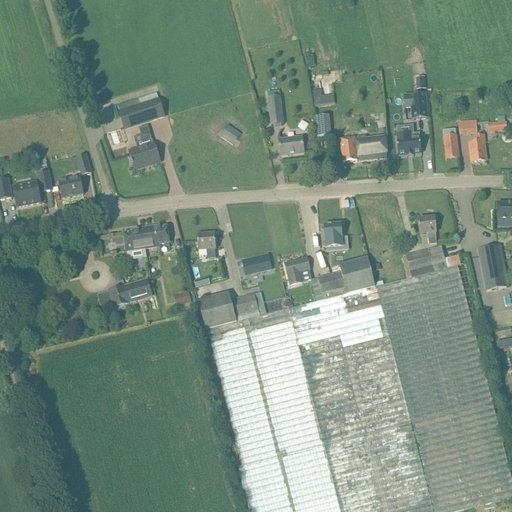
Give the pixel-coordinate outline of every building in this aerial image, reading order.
[(323,91),(333,89),(330,75),(319,77),(323,91)] [(424,78),(417,78),(418,90),(426,90),(424,78)] [(426,94),(404,96),(405,109),(411,109),(412,120),(428,119),(426,94)] [(334,96),(313,99),(313,103),(314,108),(321,107),(335,105),(334,102),(334,96)] [(280,97),(267,99),(271,127),(284,125),(281,104),(280,97)] [(159,99),(118,112),(124,131),(165,118),(159,99)] [(369,118),(345,119),(346,128),(360,127),(360,130),(366,130),(366,127),(370,127),(369,118)] [(476,123),(459,125),(460,135),(476,134),(476,123)] [(499,124),(494,124),(495,132),(506,131),(506,123),(499,124)] [(228,126),(224,132),(237,141),(241,135),(228,126)] [(413,126),(396,128),(397,136),(397,141),(398,157),(406,156),(407,158),(413,158),(413,156),(421,155),(420,139),(418,139),(417,134),(414,134),(413,126)] [(138,153),(130,155),(132,164),(131,164),(132,166),(133,166),(135,171),(144,169),(151,166),(160,164),(157,154),(154,145),(153,145),(148,127),(139,129),(141,136),(145,147),(137,150),(138,153)] [(455,130),(443,131),(446,161),(459,159),(455,130)] [(476,143),(469,144),(470,154),(471,163),(486,162),(485,152),(484,143),(483,137),(475,138),(476,143)] [(302,138),(279,141),(281,157),(304,154),(302,138)] [(360,138),(340,140),(343,164),(357,163),(357,162),(359,161),(359,163),(387,159),(385,138),(360,141),(360,138)] [(84,156),(76,159),(81,177),(88,175),(91,174),(86,156),(84,156)] [(49,172),(38,175),(42,193),(53,191),(53,189),(49,172)] [(80,179),(59,183),(62,200),(83,196),(80,179)] [(8,180),(0,181),(0,201),(12,199),(8,180)] [(37,184),(25,186),(29,207),(41,204),(37,184)] [(25,186),(13,189),(17,209),(29,207),(25,186)] [(511,204),(497,204),(496,229),(511,229),(511,221),(511,220),(511,204)] [(434,218),(418,220),(420,235),(428,234),(429,246),(437,245),(434,218)] [(325,232),(321,232),(323,248),(326,248),(326,249),(342,248),(341,225),(325,227),(325,232)] [(149,243),(145,243),(146,250),(160,248),(159,246),(169,244),(167,228),(147,231),(149,243)] [(147,231),(123,235),(126,253),(146,250),(145,243),(149,243),(147,231)] [(214,235),(198,236),(199,251),(207,251),(207,260),(216,259),(214,235)] [(501,246),(477,250),(485,292),(509,288),(501,246)] [(441,248),(406,257),(411,279),(447,270),(441,248)] [(268,256),(247,261),(251,276),(271,271),(268,256)] [(307,259),(284,264),(287,275),(290,287),(302,284),(302,283),(311,281),(312,281),(310,272),(307,259)] [(368,259),(339,266),(341,274),(346,295),(375,288),(368,259)] [(341,274),(339,266),(332,267),(334,275),(341,274)] [(411,279),(375,288),(432,511),(454,511),(511,497),(511,482),(457,267),(447,270),(411,279)] [(341,274),(318,280),(324,301),(346,295),(341,274)] [(123,286),(107,291),(107,293),(110,304),(112,309),(117,308),(125,306),(128,305),(128,302),(152,295),(147,280),(123,287),(123,286)] [(324,301),(290,310),(340,511),(432,511),(375,288),(346,295),(324,301)] [(188,292),(174,297),(177,307),(191,302),(188,292)] [(229,294),(198,302),(206,331),(207,331),(236,323),(231,302),(229,294)] [(254,296),(231,302),(236,323),(260,317),(254,296)] [(236,323),(207,331),(242,468),(238,469),(249,511),(340,511),(290,310),(266,316),(260,317),(236,323)] [(511,344),(511,340),(495,343),(496,350),(511,346),(511,344)]
